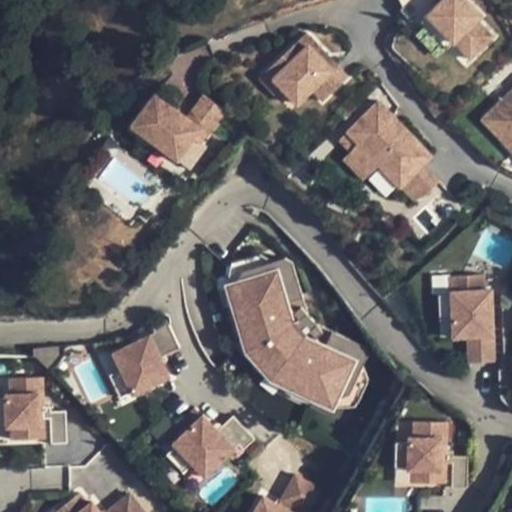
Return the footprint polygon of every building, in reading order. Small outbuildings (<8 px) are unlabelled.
[(396,0),(405,9),(414,0),(396,0)] [(476,4),(472,0),(425,0),(416,9),(427,22),(433,16),(448,31),(464,48),(489,25),(472,8),(476,4)] [(448,31),(433,16),(427,22),(442,37),(448,31)] [(326,44),(311,28),(270,67),(286,84),(293,78),(308,95),(315,88),(327,100),(354,74),(342,61),(336,67),(320,50),(326,44)] [(342,61),(326,44),(320,50),(336,67),(342,61)] [(286,84),(270,67),(263,74),(279,91),(286,84)] [(308,95),(293,78),(286,84),(301,101),(308,95)] [(511,79),(487,103),(511,129),(511,130),(505,138),(510,143),(511,145),(511,79)] [(226,103),(204,86),(186,108),(156,83),(131,115),(165,142),(175,130),(187,140),(196,129),(202,134),(226,103)] [(398,112),(383,97),(351,126),(363,139),(353,148),(373,169),(382,161),(416,196),(425,193),(428,191),(443,178),(427,161),(435,152),(413,129),(407,136),(391,119),(398,112)] [(511,129),(487,103),(479,110),(505,138),(511,130),(511,129)] [(505,138),(479,110),(461,127),(492,160),(510,143),(505,138)] [(413,129),(398,112),(391,119),(407,136),(413,129)] [(363,139),(351,126),(341,136),(353,148),(363,139)] [(187,140),(175,130),(165,142),(177,151),(187,140)] [(373,169),(353,148),(346,155),(366,176),(373,169)] [(351,402),(375,346),(346,334),(319,340),(320,336),(313,305),(292,310),(303,285),(296,255),(240,268),(233,285),(253,371),(337,406),(351,402)] [(500,358),(494,269),(441,272),(446,339),(474,337),(475,360),(500,358)] [(137,395),(176,375),(153,329),(114,348),(137,395)] [(10,391),(11,440),(70,438),(69,411),(44,411),(44,390),(10,391)] [(209,475),(240,443),(204,409),(173,441),(209,475)] [(405,420),(406,433),(450,431),(450,418),(405,420)] [(398,436),(399,482),(471,480),(470,454),(447,455),(447,434),(398,436)] [(311,511),(326,486),(298,470),(280,499),(264,490),(251,511),(311,511)] [(52,510),(53,511),(150,511),(134,488),(105,509),(88,485),(52,510)]
